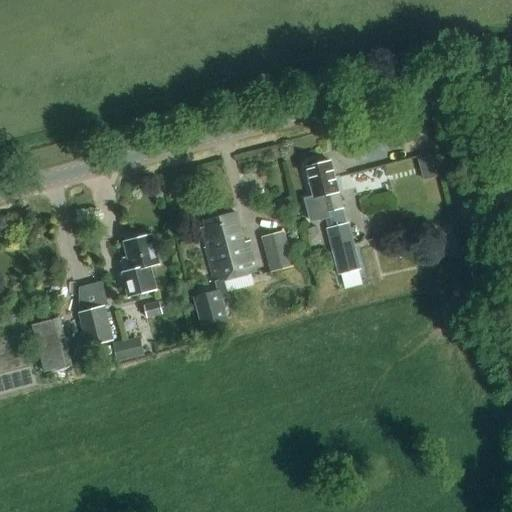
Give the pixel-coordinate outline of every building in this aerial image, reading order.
[(338,192),(341,191),(338,177),(334,178),(330,161),(305,168),(312,197),(304,199),(310,221),(328,217),(326,212),(342,208),(338,192)] [(214,283),(215,282),(217,290),(194,296),(202,327),(228,320),(222,298),(229,297),(224,280),(256,272),(248,241),(243,242),(235,212),(203,220),(205,226),(200,227),(206,246),(205,247),(214,283)] [(327,228),(339,274),(361,268),(349,222),(327,228)] [(316,226),(308,228),(310,237),(318,235),(316,226)] [(285,231),(262,237),(271,272),(295,265),(285,231)] [(119,261),(122,272),(121,273),(128,298),(156,290),(149,267),(158,264),(151,234),(148,235),(144,232),(137,234),(134,238),(122,241),(126,256),(121,257),(119,261)] [(500,286),(511,283),(506,263),(494,265),(500,286)] [(144,305),(147,318),(164,314),(160,301),(144,305)] [(114,339),(105,305),(79,312),(88,346),(114,339)] [(33,324),(45,372),(72,365),(59,317),(33,324)] [(127,361),(143,357),(139,339),(123,343),(127,361)]
